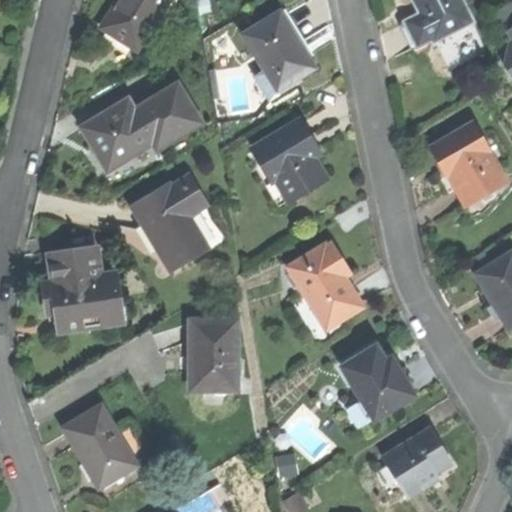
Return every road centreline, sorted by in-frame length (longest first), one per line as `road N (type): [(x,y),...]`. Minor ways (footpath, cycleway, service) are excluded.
road 1 (residential): [(348,0),(394,247),(420,313),(511,426)]
road 2 (residential): [(59,0),(13,203)]
road 3 (residential): [(0,392),(38,511)]
